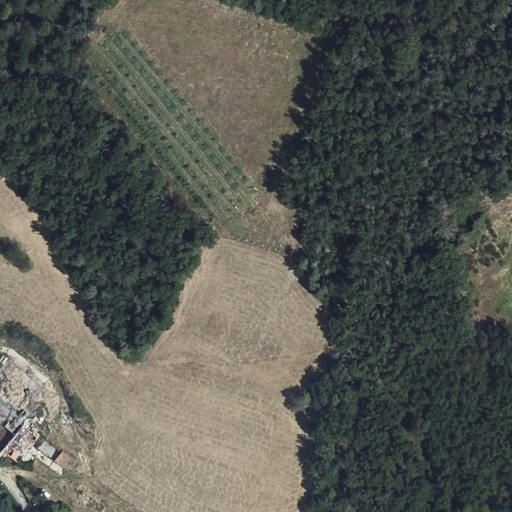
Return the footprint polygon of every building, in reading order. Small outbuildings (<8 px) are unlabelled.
[(0,409),(9,398),(0,390),(0,409)] [(38,425),(9,398),(0,409),(0,446),(12,455),(38,425)] [(64,450),(56,442),(49,450),(57,457),(64,450)] [(63,452),(55,462),(63,469),(71,459),(63,452)] [(0,506),(9,498),(0,488),(0,506)]
